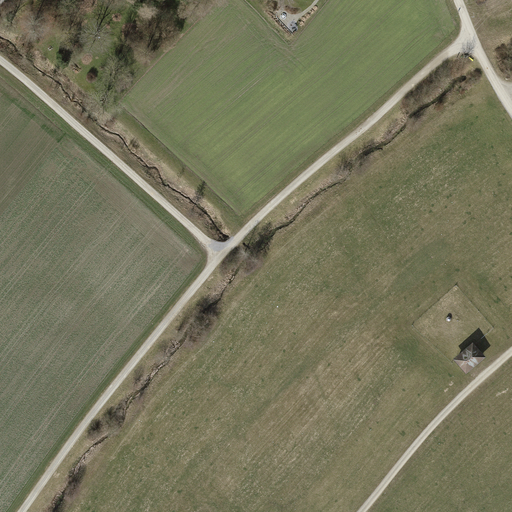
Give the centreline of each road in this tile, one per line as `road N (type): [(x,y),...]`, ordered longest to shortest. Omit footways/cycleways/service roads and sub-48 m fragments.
road 1 (track): [(23,511),(252,223),(473,41)]
road 2 (track): [(222,255),(0,59)]
road 3 (track): [(511,352),(447,407),(364,511)]
